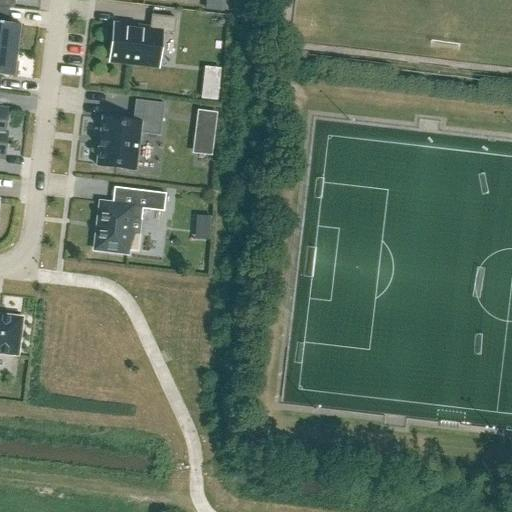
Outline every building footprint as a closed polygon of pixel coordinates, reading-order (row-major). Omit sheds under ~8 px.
[(209,0),(208,9),(215,10),(224,11),(225,0),(209,0)] [(152,16),(150,30),(114,25),(110,61),(158,67),(162,33),(174,34),(176,19),(152,16)] [(0,49),(15,51),(17,39),(21,40),(22,26),(0,23),(0,49)] [(14,64),(15,51),(0,49),(0,75),(16,78),(18,64),(14,64)] [(298,72),(297,89),(322,91),(323,74),(298,72)] [(217,100),(218,90),(203,88),(202,98),(217,100)] [(97,165),(96,165),(96,166),(135,171),(135,170),(139,134),(160,137),(160,135),(164,106),(164,105),(135,101),(135,103),(133,122),(102,118),(102,120),(103,120),(97,165)] [(197,129),(213,131),(215,115),(199,113),(197,129)] [(163,212),(166,195),(134,191),(132,207),(100,203),(94,251),(127,255),(128,250),(137,251),(139,235),(130,234),(132,219),(141,220),(142,210),(163,212)] [(199,216),(198,228),(210,229),(211,217),(199,216)] [(21,319),(0,316),(0,355),(16,357),(16,358),(18,358),(18,356),(23,320),(23,319),(21,318),(21,319)]
